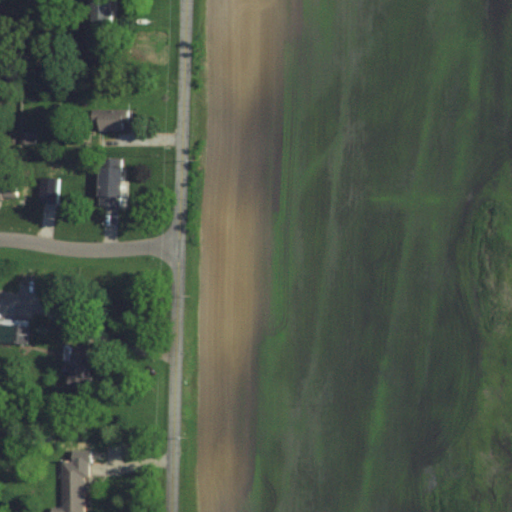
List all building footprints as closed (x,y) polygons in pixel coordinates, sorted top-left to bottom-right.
[(88,0),(89,27),(108,27),(108,0),(88,0)] [(129,108),(92,108),(92,129),(129,129),(129,108)] [(99,204),(121,204),(121,158),(99,158),(99,204)] [(0,199),(15,200),(15,173),(0,173),(0,199)] [(0,321),(0,342),(25,343),(26,322),(0,321)] [(68,361),(69,387),(89,387),(88,347),(63,348),(64,361),(68,361)] [(62,506),(86,506),(86,460),(62,460),(62,506)]
